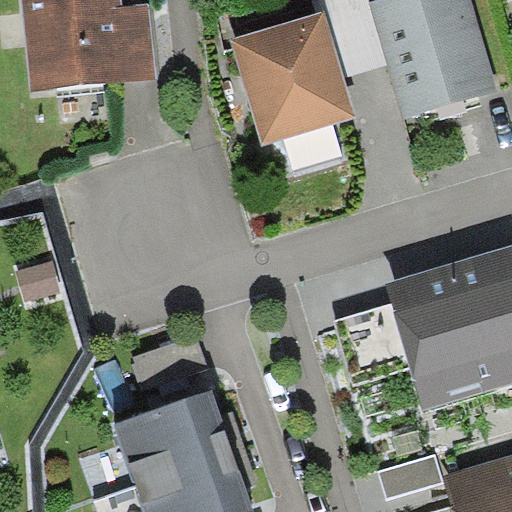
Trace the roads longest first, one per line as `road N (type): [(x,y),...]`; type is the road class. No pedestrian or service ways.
road 1 (residential): [(238,274),(110,312),(73,190),(200,153)]
road 2 (residential): [(349,511),(272,262)]
road 3 (residential): [(272,262),(511,188)]
road 4 (residential): [(200,153),(238,274)]
